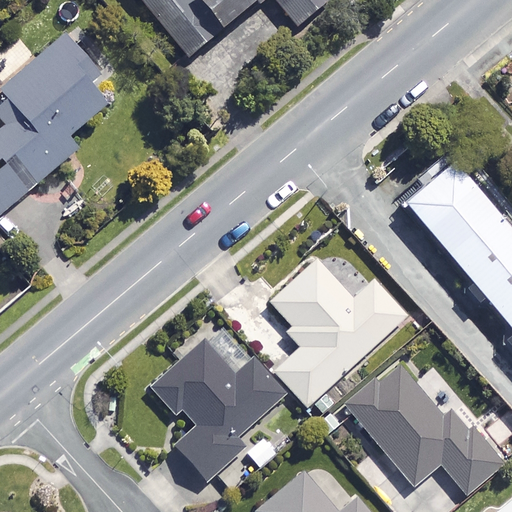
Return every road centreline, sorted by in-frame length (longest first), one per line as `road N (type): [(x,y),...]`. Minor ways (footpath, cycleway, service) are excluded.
road 1 (tertiary): [(476,0),(7,389)]
road 2 (residential): [(7,389),(120,511)]
